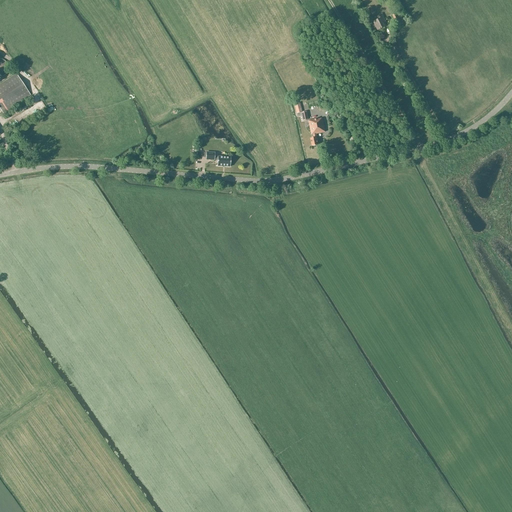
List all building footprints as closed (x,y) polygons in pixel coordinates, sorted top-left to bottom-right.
[(399,12),(392,16),(396,22),(402,18),(399,12)] [(379,20),(374,22),(378,30),(385,27),(383,23),(386,22),(382,15),(377,17),(379,20)] [(0,76),(1,77),(3,76),(5,75),(7,73),(8,71),(9,68),(8,66),(7,63),(6,61),(4,60),(1,59),(0,59),(0,76)] [(0,108),(3,113),(18,103),(30,94),(16,73),(0,84),(0,108)] [(325,132),(322,119),(318,119),(309,121),(312,135),(313,135),(314,138),(310,138),(312,146),(318,145),(317,137),(316,134),(325,132)] [(214,161),(217,161),(216,167),(230,168),(230,158),(217,157),(217,158),(214,158),(214,153),(205,153),(205,161),(214,161)]
